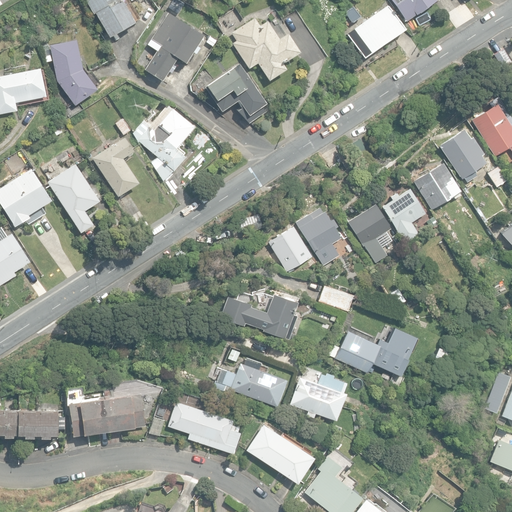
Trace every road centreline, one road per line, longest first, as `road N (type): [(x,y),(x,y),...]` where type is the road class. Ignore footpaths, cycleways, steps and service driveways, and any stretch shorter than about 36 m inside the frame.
road 1 (tertiary): [(0,334),(511,10)]
road 2 (residential): [(269,511),(210,468),(162,457),(0,469)]
